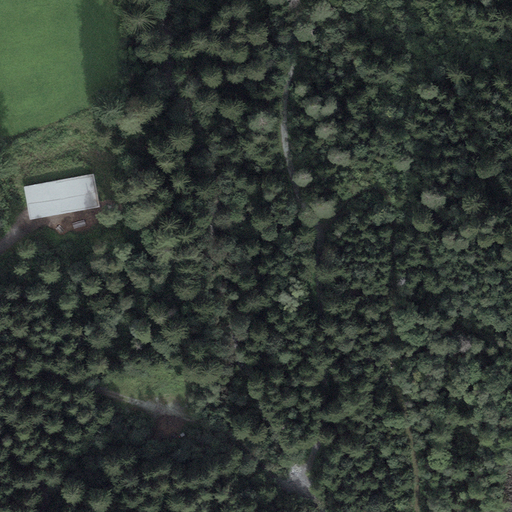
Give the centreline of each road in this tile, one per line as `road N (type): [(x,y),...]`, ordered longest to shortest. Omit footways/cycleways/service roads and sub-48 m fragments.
road 1 (track): [(421,511),(393,360),(393,207),(385,192),(367,189),(322,226),(309,215),(285,131),(293,0)]
road 2 (track): [(0,363),(172,410)]
